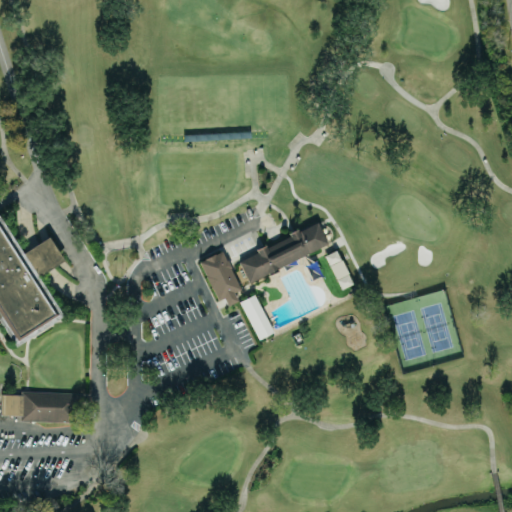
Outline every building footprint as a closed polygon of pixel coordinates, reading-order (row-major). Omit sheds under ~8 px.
[(0,216),(23,252),(48,236),(63,259),(36,275),(61,315),(14,345),(0,323),(0,216)] [(237,258),(317,221),(328,244),(249,282),(237,258)] [(221,250),(241,287),(217,300),(197,263),(221,250)] [(334,250),(352,283),(341,289),(323,256),(334,250)] [(253,293),(273,331),(258,339),(238,301),(253,293)] [(20,390),(87,391),(87,421),(20,420),(20,414),(0,414),(0,394),(20,394),(20,390)]
